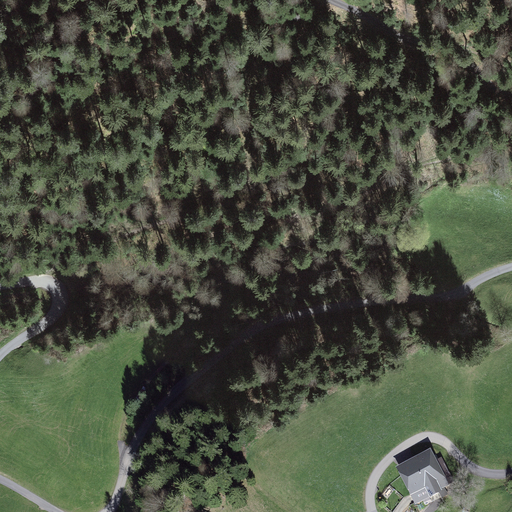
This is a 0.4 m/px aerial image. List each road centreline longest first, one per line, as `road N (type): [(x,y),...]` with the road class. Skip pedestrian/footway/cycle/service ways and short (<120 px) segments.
road 1 (track): [(108,511),(147,422),(250,333),(333,307),(455,294),(511,266)]
road 2 (track): [(511,97),(459,54),(405,39),(332,0)]
road 3 (track): [(511,472),(470,467),(443,441),(424,436),(378,470),(372,511)]
road 4 (track): [(0,286),(48,281),(59,301),(50,318),(0,355)]
